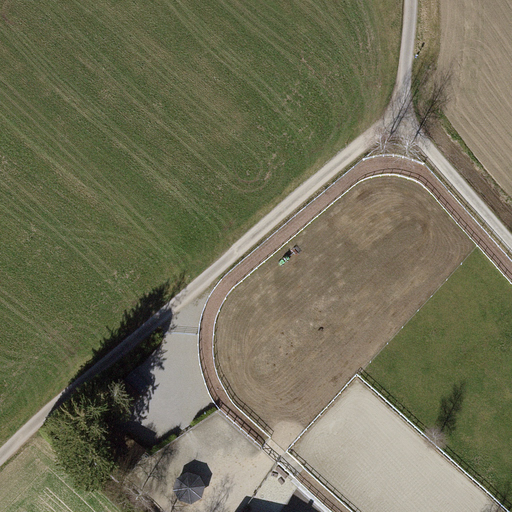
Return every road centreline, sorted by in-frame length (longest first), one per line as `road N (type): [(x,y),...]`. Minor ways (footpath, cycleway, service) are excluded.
road 1 (residential): [(0,463),(397,113)]
road 2 (track): [(511,245),(397,113),(410,0)]
